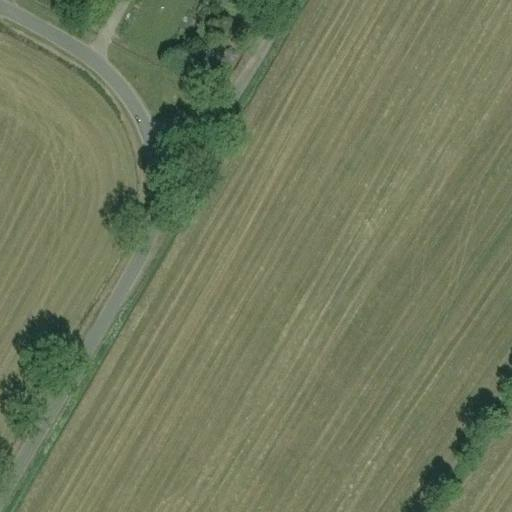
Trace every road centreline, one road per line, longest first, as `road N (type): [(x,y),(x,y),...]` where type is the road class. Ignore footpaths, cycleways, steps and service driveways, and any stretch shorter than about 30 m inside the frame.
road 1 (unclassified): [(0,504),(136,272),(156,196),(149,141),(124,92),(103,70),(0,10)]
road 2 (track): [(292,0),(147,248)]
